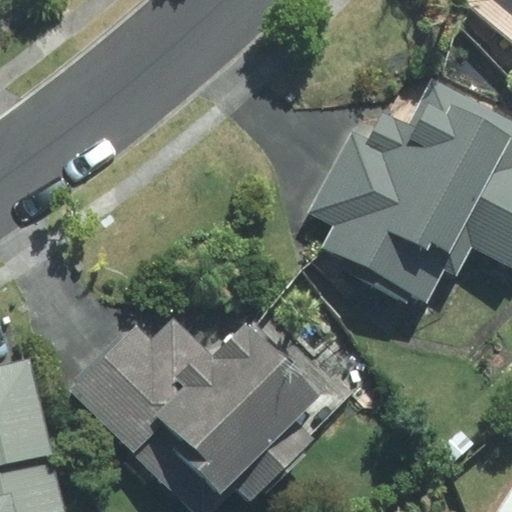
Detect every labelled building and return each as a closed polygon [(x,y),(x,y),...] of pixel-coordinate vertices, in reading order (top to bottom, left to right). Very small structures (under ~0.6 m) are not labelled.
[(511,0),(456,0),(453,4),(511,54),(511,0)] [(511,167),(511,129),(429,84),(403,132),(390,126),(387,129),(373,121),(361,146),(345,137),(302,218),(328,232),(315,256),(337,269),(332,278),(397,311),(402,302),(417,312),(436,278),(448,284),(464,253),(507,276),(511,267),(511,174),(509,173),(511,167)] [(61,394),(175,511),(204,511),(222,495),(237,510),(304,444),(285,425),(305,404),(232,329),(202,360),(166,322),(144,342),(129,329),(61,394)] [(0,511),(57,511),(25,365),(0,370),(0,511)] [(467,447),(456,432),(435,450),(447,463),(467,447)] [(511,511),(511,480),(490,511),(511,511)]
